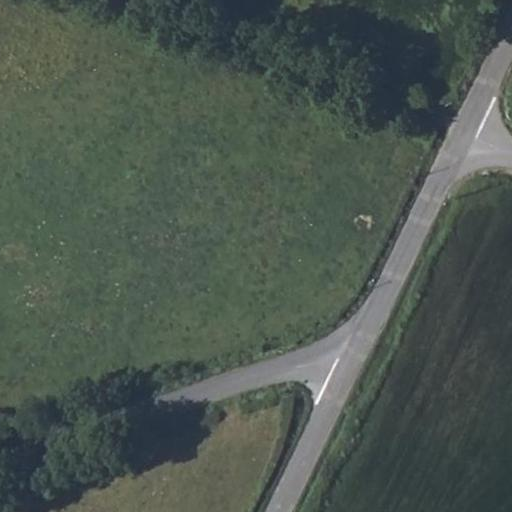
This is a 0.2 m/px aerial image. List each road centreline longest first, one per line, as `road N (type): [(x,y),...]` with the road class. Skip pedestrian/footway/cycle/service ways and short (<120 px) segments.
road 1 (track): [(463,134),(121,0)]
road 2 (unclassified): [(0,459),(245,376),(325,361),(348,370)]
road 3 (tertiary): [(348,370),(463,134)]
road 4 (tertiary): [(280,511),(348,370)]
